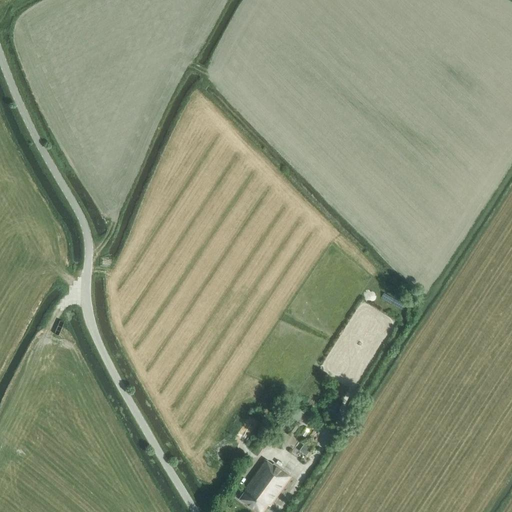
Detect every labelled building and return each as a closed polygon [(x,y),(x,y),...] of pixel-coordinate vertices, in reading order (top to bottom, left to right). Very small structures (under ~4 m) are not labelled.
[(329,401),(325,414),(336,418),(340,405),(329,401)] [(288,413),(299,421),(306,426),(311,419),(303,414),(304,413),(294,406),(288,413)] [(239,434),(249,440),(259,423),(249,417),(239,434)] [(221,459),(209,446),(205,451),(217,463),(221,459)] [(305,446),(301,453),(308,457),(312,450),(305,446)] [(270,507),(292,477),(273,464),(273,465),(265,459),(244,488),(246,489),(239,499),(256,511),(263,511),(268,505),(270,507)]
